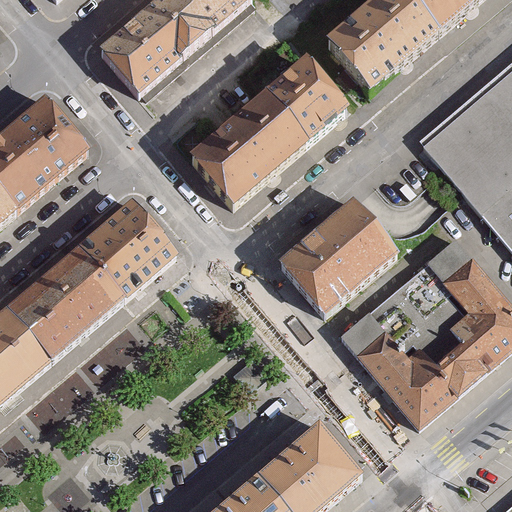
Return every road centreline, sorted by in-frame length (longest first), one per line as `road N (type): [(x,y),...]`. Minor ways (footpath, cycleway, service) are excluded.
road 1 (unclassified): [(229,264),(511,27)]
road 2 (residential): [(167,511),(327,376)]
road 3 (unclassified): [(0,276),(138,161)]
road 4 (residential): [(229,264),(327,376)]
road 5 (residential): [(327,376),(420,483)]
road 6 (residential): [(138,161),(229,264)]
road 7 (residential): [(51,56),(138,161)]
